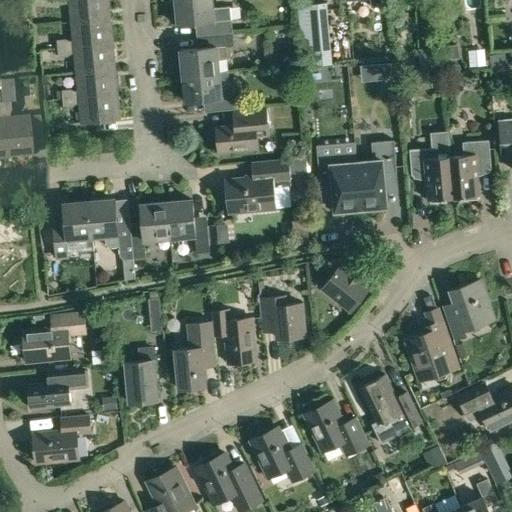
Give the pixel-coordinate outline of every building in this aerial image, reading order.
[(71,24),(109,20),(107,0),(52,0),(53,6),(69,5),(71,24)] [(212,8),(210,0),(176,0),(175,0),(178,26),(202,23),(203,36),(232,33),(230,20),(229,6),(212,8)] [(109,20),(71,24),(73,42),(69,42),(65,41),(56,42),(57,51),(112,45),(109,20)] [(233,46),(232,33),(203,36),(204,48),(180,51),(182,77),(218,73),(218,72),(217,61),(223,60),(227,56),(226,47),(233,46)] [(112,45),(57,51),(58,59),(68,58),(71,56),(74,56),(76,74),(115,70),(112,45)] [(437,47),(419,49),(420,67),(436,65),(438,65),(437,47)] [(484,53),(469,55),(470,66),(485,65),(484,53)] [(392,63),(384,64),(386,80),(394,79),(392,63)] [(115,70),(76,74),(78,92),(75,92),(70,91),(61,92),(62,101),(117,95),(115,70)] [(218,72),(218,73),(182,77),(185,103),(209,100),(210,113),(239,110),(238,97),(234,98),(233,88),(229,85),(228,71),(218,72)] [(0,78),(0,82),(2,102),(15,101),(13,78),(0,78)] [(117,95),(62,101),(63,109),(73,108),(76,106),(79,106),(81,125),(120,121),(117,95)] [(11,102),(2,103),(7,158),(32,156),(29,116),(9,118),(9,115),(12,111),(11,102)] [(240,125),(215,127),(216,127),(219,154),(257,150),(256,137),(268,136),(265,108),(238,111),(240,125)] [(511,120),(498,121),(500,149),(511,147),(511,120)] [(453,198),(449,157),(447,133),(429,135),(431,149),(409,151),(411,176),(425,175),(427,200),(429,200),(430,203),(445,202),(445,199),(453,198)] [(356,154),(361,209),(372,208),(372,211),(385,210),(385,207),(386,207),(385,193),(384,173),(396,172),(393,140),(371,142),(373,160),(357,162),(357,154),(356,154)] [(449,157),(453,198),(461,197),(461,200),(477,199),(477,196),(479,196),(477,171),(491,170),(488,140),(462,143),(463,156),(449,157)] [(356,154),(317,157),(319,181),(332,180),(334,200),(335,211),(336,211),(336,214),(349,213),(349,210),(361,209),(356,154)] [(256,178),(228,180),(232,213),(271,209),(268,189),(290,186),(288,174),(305,172),(304,159),(287,160),(254,164),(256,178)] [(114,200),(88,202),(91,238),(103,237),(105,237),(105,244),(108,247),(119,246),(119,247),(119,253),(120,256),(123,260),(133,259),(130,231),(129,223),(116,225),(114,200)] [(191,201),(166,203),(169,239),(195,237),(196,254),(209,252),(206,224),(194,225),(191,201)] [(66,241),(91,238),(88,202),(62,205),(64,229),(52,230),(55,259),(68,258),(66,241)] [(144,241),(169,239),(166,203),(140,206),(142,230),(130,231),(133,259),(133,260),(145,258),(144,241)] [(306,220),(292,221),(294,243),(308,242),(306,220)] [(228,226),(219,226),(220,242),(230,241),(228,226)] [(329,260),(329,261),(327,263),(336,271),(321,290),(350,312),(369,288),(360,281),(364,276),(366,278),(374,269),(357,256),(329,260)] [(134,280),(134,279),(132,260),(121,261),(123,281),(134,280)] [(454,302),(442,306),(454,340),(466,336),(464,329),(494,319),(480,281),(450,291),(454,302)] [(284,297),(262,299),(265,332),(277,331),(278,339),(305,336),(302,303),(285,305),(284,297)] [(159,298),(148,299),(149,309),(151,327),(161,325),(160,308),(159,298)] [(212,322),(213,336),(225,335),(228,364),(256,361),(252,318),(228,320),(228,311),(211,312),(212,322)] [(52,328),(23,331),(27,363),(70,359),(68,336),(85,334),(83,314),(51,317),(52,328)] [(405,340),(418,380),(458,367),(442,321),(419,329),(421,335),(405,340)] [(213,336),(212,322),(187,324),(189,348),(174,350),(178,389),(206,387),(203,359),(215,358),(213,336)] [(467,355),(462,342),(455,345),(460,358),(467,355)] [(135,349),(136,362),(126,363),(128,386),(125,390),(125,397),(129,400),(129,403),(158,400),(153,348),(135,349)] [(110,349),(93,350),(93,363),(111,362),(110,349)] [(53,371),(54,383),(28,385),(31,410),(71,406),(69,391),(86,389),(84,368),(53,371)] [(385,376),(359,388),(376,421),(371,423),(381,443),(401,433),(393,416),(402,412),(410,427),(421,421),(406,393),(396,398),(385,376)] [(484,383),(458,396),(469,420),(483,414),(491,431),(511,420),(511,386),(490,397),(484,383)] [(332,402),(304,415),(322,451),(339,443),(346,456),(369,445),(356,418),(343,425),(332,402)] [(62,431),(33,434),(36,464),(78,460),(76,434),(90,433),(89,417),(61,420),(62,431)] [(278,428),(250,441),(268,477),(285,469),(291,482),(315,471),(302,445),(289,451),(278,428)] [(504,459),(496,443),(481,451),(489,467),(504,459)] [(445,462),(437,447),(423,454),(431,469),(445,462)] [(483,462),(479,453),(466,458),(471,467),(483,462)] [(248,472),(236,478),(225,454),(196,467),(214,504),(231,495),(239,511),(261,501),(248,472)] [(159,506),(146,511),(183,511),(194,507),(175,469),(147,482),(159,506)] [(482,497),(460,508),(462,511),(489,511),(487,507),(497,502),(487,480),(476,484),(482,497)] [(405,482),(393,487),(404,509),(415,504),(405,482)] [(129,511),(124,502),(103,511),(129,511)]
